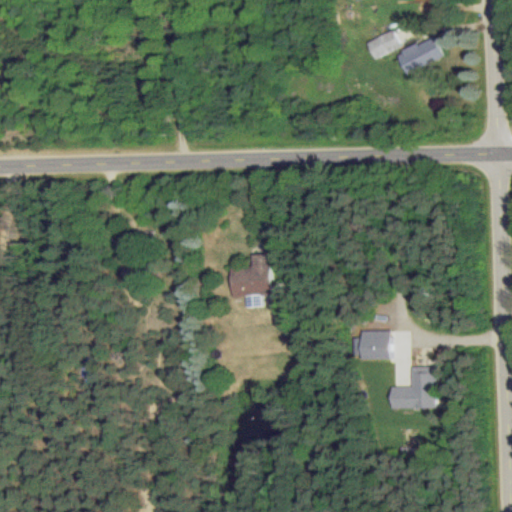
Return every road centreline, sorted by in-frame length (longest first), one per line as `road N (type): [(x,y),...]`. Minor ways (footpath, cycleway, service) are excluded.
road 1 (residential): [(509,511),(490,0)]
road 2 (residential): [(511,151),(0,161)]
